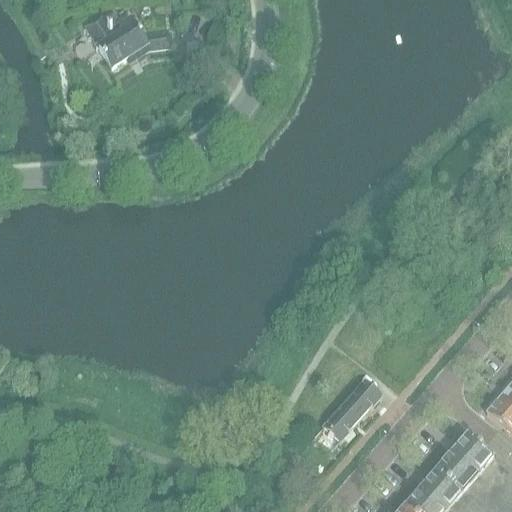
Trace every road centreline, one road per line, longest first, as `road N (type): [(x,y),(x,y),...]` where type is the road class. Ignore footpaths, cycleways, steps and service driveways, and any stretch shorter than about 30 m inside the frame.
road 1 (residential): [(0,179),(153,168),(211,141),(246,104),(260,71),(263,0)]
road 2 (residential): [(437,392),(332,511)]
